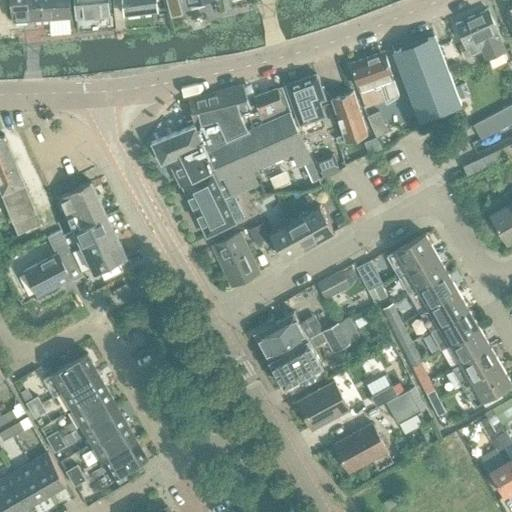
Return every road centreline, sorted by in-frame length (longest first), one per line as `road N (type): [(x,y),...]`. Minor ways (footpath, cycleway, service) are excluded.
road 1 (residential): [(211,321),(438,194),(488,285)]
road 2 (residential): [(99,93),(279,58),(445,0)]
road 3 (residential): [(99,93),(133,181),(211,321)]
road 4 (residential): [(170,471),(161,436),(95,322)]
